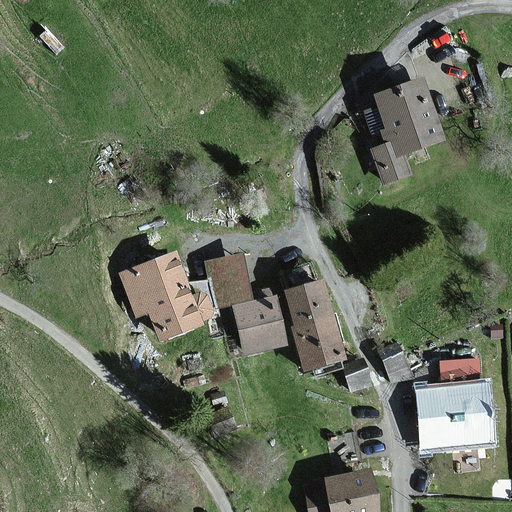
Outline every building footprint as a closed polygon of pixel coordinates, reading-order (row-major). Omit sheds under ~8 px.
[(438,142),(415,81),(372,97),(371,93),(357,99),(370,134),(376,132),(381,145),(367,150),(380,186),(408,176),(400,156),(438,142)] [(185,299),(170,256),(116,274),(132,321),(146,316),(156,344),(198,330),(196,323),(210,318),(202,293),(185,299)] [(338,361),(317,284),(280,294),(300,371),(338,361)] [(280,350),(269,299),(228,308),(239,359),(280,350)] [(408,374),(393,344),(376,353),(390,382),(408,374)] [(487,445),(482,386),(478,386),(476,360),(438,363),(440,389),(415,391),(419,450),(487,445)] [(366,386),(358,361),(341,367),(349,392),(366,386)] [(370,511),(363,474),(318,482),(319,486),(304,488),(307,511),(370,511)]
